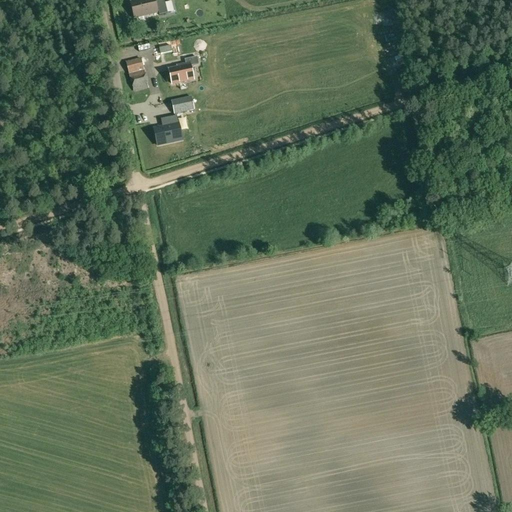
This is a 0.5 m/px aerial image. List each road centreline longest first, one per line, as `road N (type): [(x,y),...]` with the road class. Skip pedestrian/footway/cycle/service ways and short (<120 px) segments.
road 1 (track): [(0,227),(511,67)]
road 2 (track): [(138,191),(202,511)]
road 3 (unclassified): [(138,191),(99,0)]
